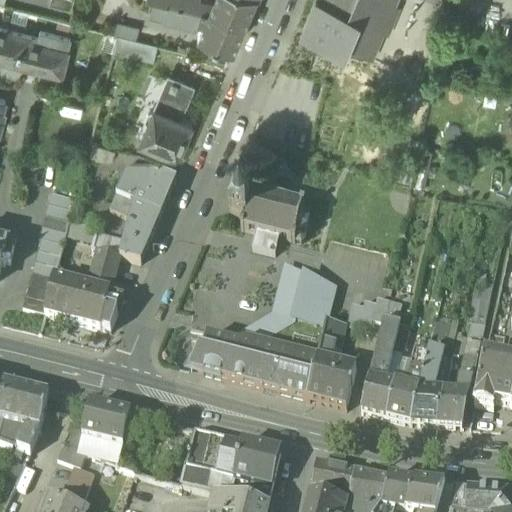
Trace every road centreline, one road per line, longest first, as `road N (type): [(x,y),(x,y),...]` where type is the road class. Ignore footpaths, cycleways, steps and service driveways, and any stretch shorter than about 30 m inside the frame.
road 1 (residential): [(118,389),(283,0)]
road 2 (secondary): [(309,435),(412,459),(511,470)]
road 3 (secondary): [(118,389),(309,435)]
road 4 (secondary): [(0,362),(118,389)]
